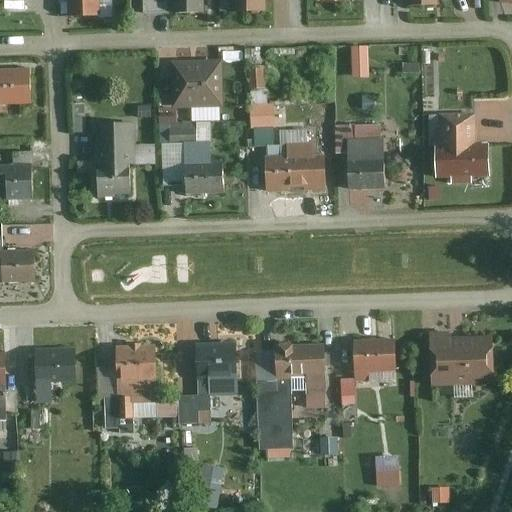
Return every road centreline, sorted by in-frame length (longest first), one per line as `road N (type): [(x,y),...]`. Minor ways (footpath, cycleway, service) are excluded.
road 1 (residential): [(60,314),(57,43),(511,35)]
road 2 (residential): [(511,298),(60,314)]
